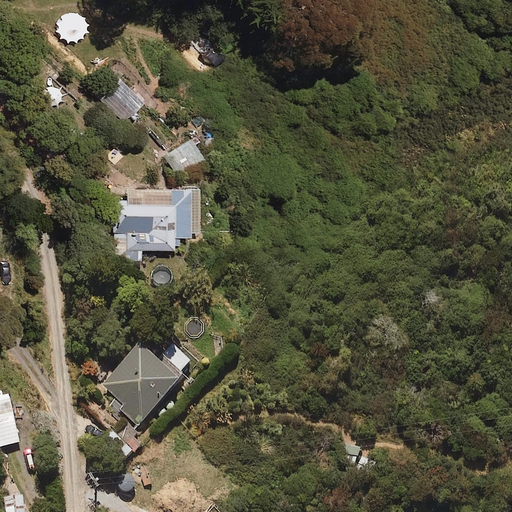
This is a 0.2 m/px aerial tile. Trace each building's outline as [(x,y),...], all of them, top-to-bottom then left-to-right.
[(202,159),(192,139),(164,153),(175,174),(202,159)] [(198,188),(127,190),(127,200),(113,201),(115,261),(141,260),(140,249),(174,249),(174,234),(199,233),(198,188)] [(184,389),(147,351),(103,392),(140,430),(184,389)] [(194,365),(180,353),(171,364),(185,376),(194,365)] [(16,420),(2,421),(4,446),(17,445),(16,420)] [(23,511),(22,497),(5,498),(5,511),(23,511)] [(95,511),(94,498),(82,499),(83,511),(95,511)]
